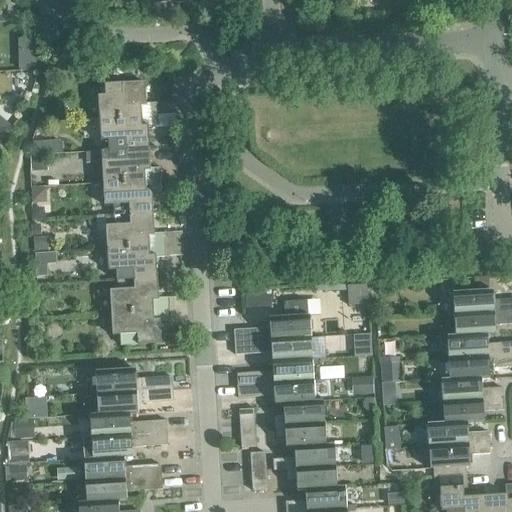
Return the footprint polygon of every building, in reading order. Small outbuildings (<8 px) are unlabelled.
[(211,0),(212,15),(224,15),(222,0),(211,0)] [(123,69),(124,73),(124,77),(134,77),(133,72),(133,68),(123,69)] [(97,97),(98,119),(155,116),(154,104),(145,105),(144,83),(104,86),(104,96),(97,97)] [(107,141),(108,151),(148,149),(146,128),(155,128),(155,116),(98,119),(100,142),(107,141)] [(1,118),(0,118),(0,135),(3,138),(12,128),(1,118)] [(101,162),(102,184),(159,181),(158,169),(149,169),(148,149),(108,151),(84,153),(85,163),(101,162)] [(43,159),(30,159),(31,172),(43,172),(43,159)] [(111,206),(112,216),(152,214),(150,193),(159,192),(159,181),(102,184),(104,207),(111,206)] [(105,227),(106,249),(163,246),(162,234),(153,235),(152,214),(112,216),(112,227),(105,227)] [(40,226),(33,226),(33,237),(41,237),(40,226)] [(115,271),(116,281),(156,279),(154,258),(163,258),(163,246),(106,249),(108,272),(115,271)] [(45,254),(34,255),(36,278),(47,277),(45,254)] [(109,292),(110,314),(167,311),(166,299),(157,299),(156,279),(116,281),(116,291),(109,292)] [(366,286),(347,287),(348,306),(367,305),(366,286)] [(270,291),(245,292),(245,309),(271,307),(270,291)] [(452,293),(453,316),(511,312),(511,299),(496,301),(496,303),(492,303),(491,291),(452,293)] [(233,331),(234,344),(309,339),(308,316),(307,316),(306,302),(283,303),(284,318),(269,319),(269,331),(265,331),(265,329),(233,331)] [(167,311),(110,314),(112,336),(119,336),(120,347),(160,344),(158,323),(167,322),(167,311)] [(511,312),(453,316),(454,336),(454,337),(486,335),(486,336),(494,336),(493,324),(497,324),(497,325),(511,324),(511,312)] [(369,335),(353,336),(354,357),(370,357),(369,335)] [(446,337),(447,359),(511,355),(511,342),(490,344),(490,346),(486,346),(486,336),(486,335),(454,337),(454,336),(446,337)] [(271,352),(271,363),(311,360),(309,339),(234,344),(234,356),(266,354),(266,352),(271,352)] [(511,355),(447,359),(449,380),(449,381),(480,379),(480,380),(488,380),(487,367),(492,367),(492,369),(511,367),(511,355)] [(236,375),(236,387),(312,382),(311,360),(271,363),(272,374),(268,375),(268,373),(236,375)] [(401,363),(380,365),(381,384),(402,382),(401,363)] [(94,372),(96,394),(171,390),(171,377),(139,379),(139,381),(135,381),(134,370),(94,372)] [(372,378),(351,379),(352,396),(372,395),(372,378)] [(440,380),(442,403),(502,399),(501,388),(481,390),(480,380),(480,379),(449,381),(449,380),(440,380)] [(274,407),(282,406),(282,405),(313,403),(313,402),(312,382),(236,387),(237,399),(269,397),(269,395),(273,395),(274,407)] [(96,394),(97,415),(97,416),(128,414),(128,415),(137,415),(136,403),(140,402),(140,404),(172,402),(171,390),(96,394)] [(45,398),(25,399),(26,420),(46,419),(45,398)] [(442,403),(443,424),(443,425),(466,423),(466,424),(483,423),(482,412),(502,410),(502,399),(442,403)] [(273,417),(274,428),(323,424),(322,402),(313,402),(313,403),(282,405),(282,406),(283,416),(273,417)] [(238,411),(238,420),(253,419),(253,410),(238,411)] [(89,416),(90,438),(166,433),(165,421),(133,423),(133,425),(129,425),(128,415),(128,414),(97,416),(97,415),(89,416)] [(33,421),(13,422),(14,442),(34,441),(33,421)] [(426,425),(428,447),(488,444),(487,433),(467,434),(466,424),(466,423),(443,425),(443,424),(426,425)] [(285,450),(293,449),(324,446),(324,445),(323,424),(274,428),(275,439),(284,438),(285,450)] [(398,428),(383,429),(384,450),(399,449),(398,428)] [(82,438),(83,460),(91,460),(123,458),(123,459),(131,458),(130,446),(134,446),(134,448),(166,446),(166,433),(90,438),(82,438)] [(240,439),(240,449),(255,448),(254,439),(240,439)] [(27,443),(7,443),(8,465),(28,464),(27,443)] [(488,444),(428,447),(429,470),(469,467),(468,456),(482,455),(483,467),(489,466),(488,444)] [(272,471),(285,470),(334,467),(333,445),(324,445),(324,446),(293,449),(294,459),(272,460),(272,471)] [(374,447),(360,447),(361,466),(375,466),(374,447)] [(249,454),(250,463),(264,462),(264,453),(249,454)] [(83,460),(84,482),(160,478),(159,465),(127,467),(127,469),(123,469),(123,459),(123,458),(91,460),(83,460)] [(26,466),(8,467),(8,482),(27,481),(26,466)] [(296,492),(304,492),(304,491),(336,489),(335,488),(334,467),(285,470),(286,481),(295,481),(296,492)] [(445,511),(485,511),(484,497),(462,498),(462,489),(466,489),(465,477),(433,478),(434,490),(439,490),(440,511),(445,511)] [(84,482),(86,503),(86,504),(117,502),(117,503),(125,503),(125,490),(129,490),(129,492),(161,490),(160,478),(84,482)] [(251,482),(251,492),(266,491),(266,482),(251,482)] [(485,511),(511,511),(511,486),(504,487),(505,496),(484,497),(485,511)] [(284,503),(284,511),(311,511),(345,510),(344,487),(335,488),(336,489),(304,491),(304,492),(305,501),(284,503)] [(403,494),(387,495),(387,506),(403,505),(403,494)] [(24,496),(8,496),(8,509),(9,509),(24,508),(24,496)] [(77,504),(77,511),(138,511),(127,511),(117,511),(117,503),(117,502),(86,504),(86,503),(77,504)]
